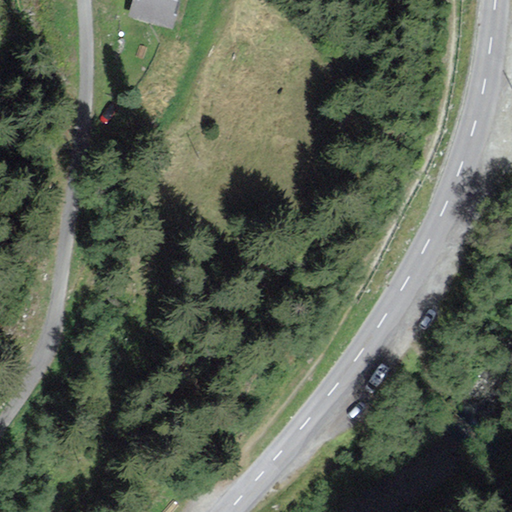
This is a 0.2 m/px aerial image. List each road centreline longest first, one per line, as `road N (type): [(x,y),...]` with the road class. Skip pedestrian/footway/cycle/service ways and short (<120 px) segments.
road 1 (tertiary): [(226,511),(336,384),(412,270),(476,117),(495,0)]
road 2 (track): [(81,136),(56,314),(0,427)]
road 3 (track): [(21,0),(66,119),(81,136)]
road 4 (track): [(83,0),(81,136)]
